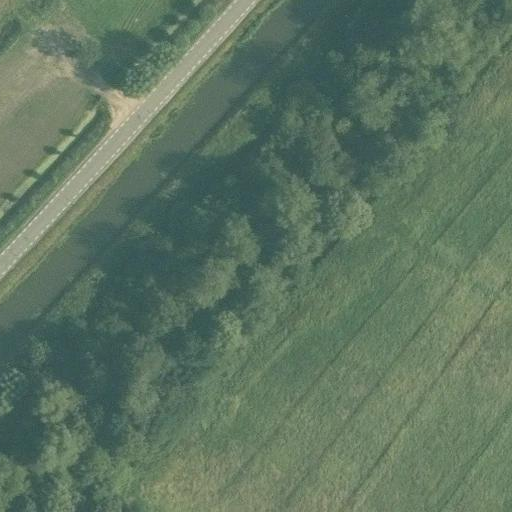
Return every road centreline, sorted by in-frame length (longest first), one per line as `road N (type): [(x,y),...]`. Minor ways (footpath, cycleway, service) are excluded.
road 1 (unclassified): [(251,0),(0,271)]
road 2 (track): [(13,4),(137,116)]
